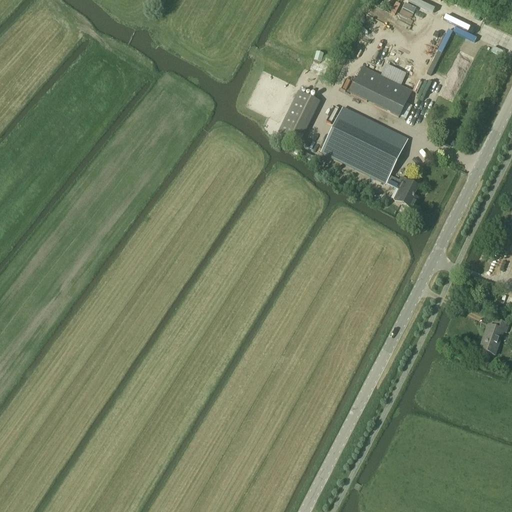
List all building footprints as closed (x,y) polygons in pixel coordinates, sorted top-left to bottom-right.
[(388,67),(382,79),(412,93),(417,81),(388,67)] [(412,93),(382,79),(362,69),(349,96),(399,120),(412,93)] [(296,92),(277,134),(299,143),(318,102),(296,92)] [(385,186),(389,178),(408,141),(342,108),(319,155),(385,187),(385,186)] [(316,166),(323,169),(326,165),(319,161),(316,166)] [(389,178),(385,186),(400,193),(395,204),(402,207),(401,208),(402,210),(406,212),(409,211),(409,210),(411,211),(416,200),(412,198),(416,189),(414,188),(415,185),(401,179),(399,182),(389,178)] [(495,322),(493,329),(487,327),(479,352),(494,357),(503,333),(505,334),(507,327),(495,322)]
